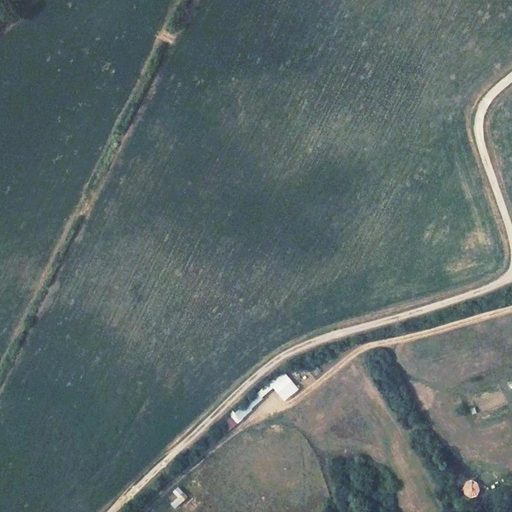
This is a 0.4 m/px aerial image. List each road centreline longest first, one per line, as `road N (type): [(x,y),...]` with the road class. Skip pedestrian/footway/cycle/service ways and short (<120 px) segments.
road 1 (track): [(116,511),(218,410),(302,348),(511,278)]
road 2 (track): [(511,231),(480,126),(487,105),(511,79)]
